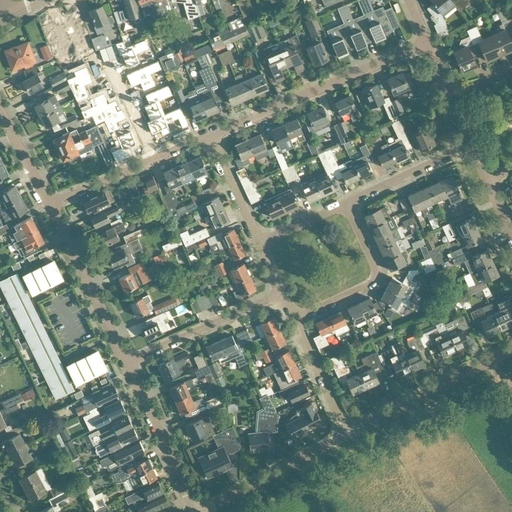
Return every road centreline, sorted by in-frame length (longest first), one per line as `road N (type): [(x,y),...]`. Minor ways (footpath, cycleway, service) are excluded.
road 1 (residential): [(209,135),(427,41)]
road 2 (residential): [(347,434),(511,351)]
road 3 (residential): [(125,363),(49,204)]
road 4 (residential): [(125,363),(282,293)]
road 5 (residential): [(294,320),(376,275),(347,203)]
road 6 (residential): [(201,511),(347,434)]
road 7 (residential): [(195,511),(125,363)]
road 8 (residential): [(347,203),(472,144)]
road 9 (residential): [(347,434),(294,320)]
